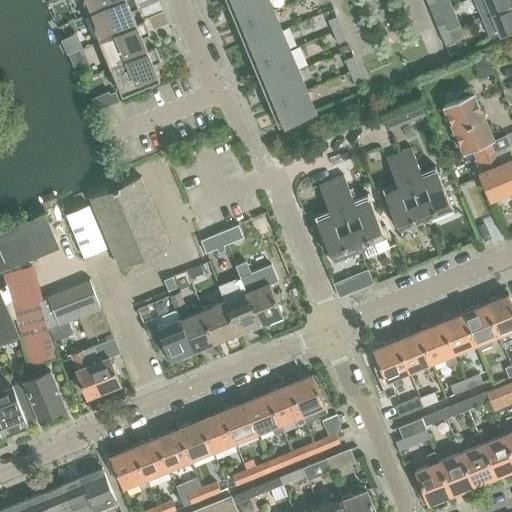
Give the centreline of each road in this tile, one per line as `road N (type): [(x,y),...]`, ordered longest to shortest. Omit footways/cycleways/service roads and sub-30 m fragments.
road 1 (residential): [(0,466),(332,326)]
road 2 (residential): [(332,326),(273,178),(387,133)]
road 3 (residential): [(401,511),(332,326)]
road 4 (residential): [(332,326),(511,253)]
road 5 (residential): [(256,156),(234,102),(217,92),(179,0)]
